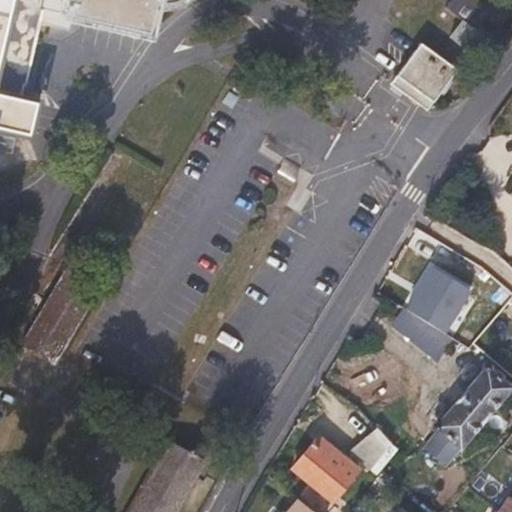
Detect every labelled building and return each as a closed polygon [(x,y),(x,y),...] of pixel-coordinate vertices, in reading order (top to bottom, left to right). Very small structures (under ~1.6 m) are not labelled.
[(0,0),(0,129),(27,135),(34,105),(19,102),(23,86),(25,86),(40,23),(68,29),(72,16),(150,33),(156,6),(161,7),(171,6),(180,4),(185,0),(0,0)] [(492,12),(476,0),(450,0),(445,8),(461,19),(464,15),(480,28),(492,12)] [(483,40),(461,23),(451,37),(472,53),(483,40)] [(455,70),(419,44),(391,84),(427,109),(455,70)] [(154,178),(121,159),(73,239),(106,259),(154,178)] [(276,172),(306,185),(311,173),(282,159),(276,172)] [(99,287),(67,267),(21,345),(53,364),(99,287)] [(511,387),(486,366),(434,427),(459,451),(478,428),(491,439),(508,420),(495,408),(511,387)] [(373,427),(355,406),(344,416),(363,437),(373,427)] [(396,454),(371,432),(349,452),(368,469),(356,485),(365,493),(383,470),(396,454)] [(356,473),(313,439),(292,465),(334,501),(356,473)] [(174,511),(203,460),(168,440),(127,511),(174,511)] [(398,483),(383,470),(365,493),(364,494),(379,505),(398,483)] [(511,511),(511,486),(493,511),(511,511)] [(312,511),(298,500),(287,511),(312,511)]
